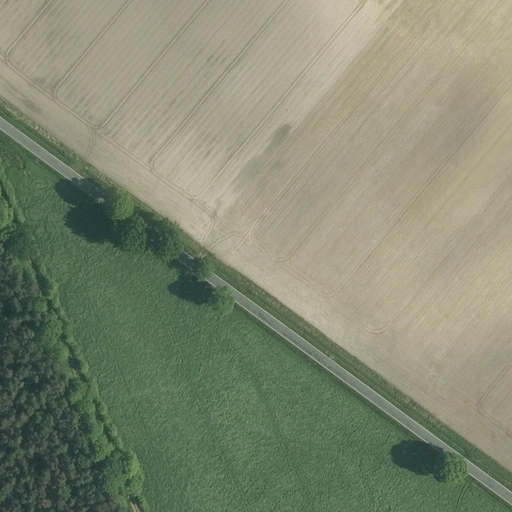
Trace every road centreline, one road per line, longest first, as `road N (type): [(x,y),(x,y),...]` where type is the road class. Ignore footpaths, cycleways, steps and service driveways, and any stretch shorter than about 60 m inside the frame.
road 1 (secondary): [(511,498),(0,126)]
road 2 (track): [(0,191),(141,511)]
